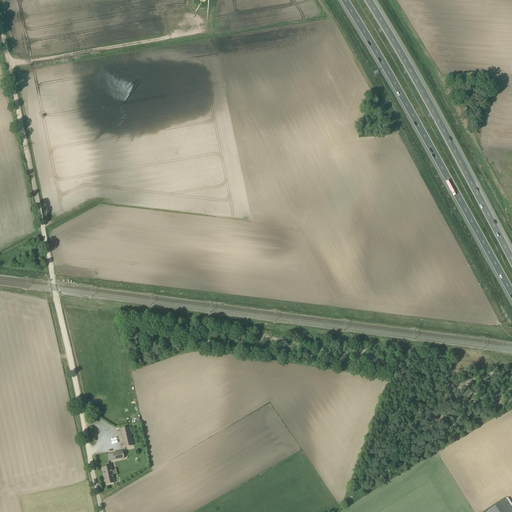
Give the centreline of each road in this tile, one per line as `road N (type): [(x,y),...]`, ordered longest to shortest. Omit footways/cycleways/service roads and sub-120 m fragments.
road 1 (motorway): [(343,0),(511,295)]
road 2 (track): [(90,458),(26,153)]
road 3 (motorway): [(511,257),(367,0)]
road 4 (track): [(318,0),(392,130)]
road 5 (track): [(0,23),(26,153)]
